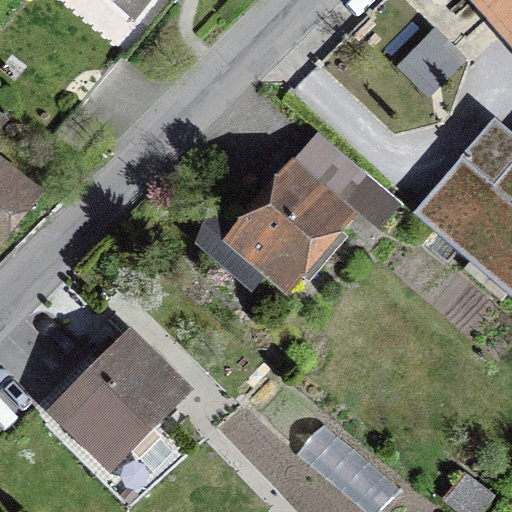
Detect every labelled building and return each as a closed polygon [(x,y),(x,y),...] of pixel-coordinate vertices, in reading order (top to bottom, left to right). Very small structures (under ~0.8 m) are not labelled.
[(511,0),(503,0),(511,10),(511,0)] [(0,235),(41,185),(21,169),(11,182),(0,172),(0,128),(4,124),(0,121),(0,235)] [(511,148),(488,128),(414,214),(511,297),(511,148)] [(315,140),(301,156),(341,191),(381,225),(398,206),(358,172),(355,174),(315,140)] [(341,191),(301,156),(286,174),(278,166),(263,184),(271,191),(214,256),(252,289),(271,267),(294,287),(347,225),(326,208),(341,191)] [(184,394),(129,338),(55,411),(107,464),(125,446),(128,449),(184,394)] [(372,511),(380,511),(404,485),(327,417),(300,449),(372,511)] [(466,477),(446,500),(460,511),(477,511),(490,497),(466,477)]
